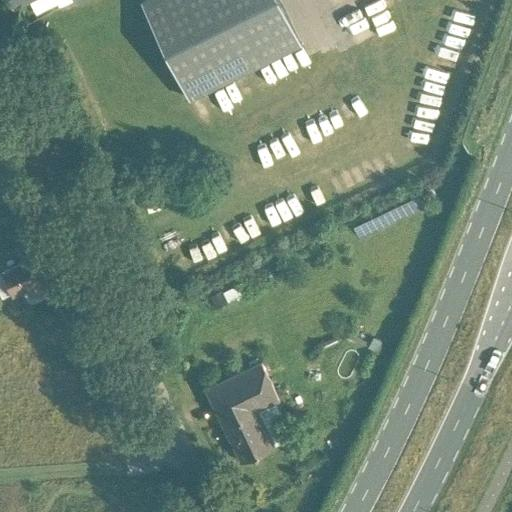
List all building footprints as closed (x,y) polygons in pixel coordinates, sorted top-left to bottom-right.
[(142,0),(186,89),(192,101),(303,45),(280,0),(142,0)] [(28,299),(33,301),(48,294),(50,289),(44,278),(56,272),(46,251),(0,273),(0,289),(4,297),(23,288),(28,299)] [(229,301),(228,300),(224,291),(223,289),(210,295),(216,307),(229,301)] [(262,360),(207,387),(206,388),(242,461),(275,445),(258,408),(280,398),(262,360)] [(312,385),(312,405),(346,405),(346,385),(312,385)]
